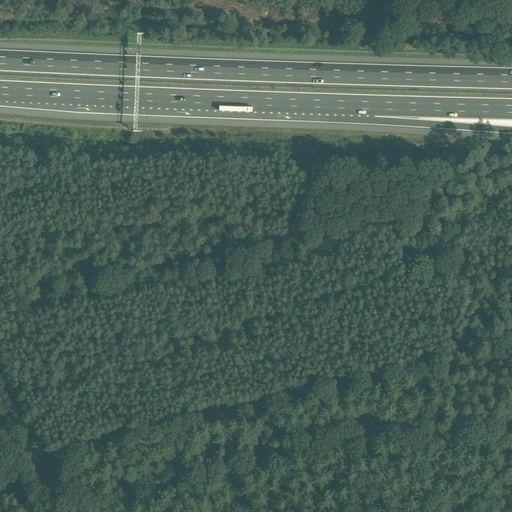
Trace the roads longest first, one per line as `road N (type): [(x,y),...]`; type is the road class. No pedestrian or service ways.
road 1 (motorway): [(511,79),(0,59)]
road 2 (track): [(45,483),(385,425),(456,437),(511,426)]
road 3 (motorway): [(0,90),(376,105)]
road 4 (motorway): [(376,105),(511,130)]
road 5 (motorway): [(376,105),(511,108)]
